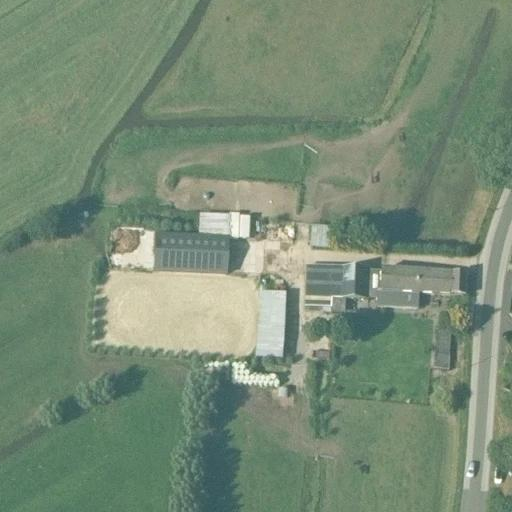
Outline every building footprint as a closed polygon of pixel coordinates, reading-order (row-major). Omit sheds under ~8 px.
[(228,218),(227,240),(237,241),(238,217),(228,216),(228,218)] [(314,250),(337,251),(338,229),(315,228),(314,250)] [(154,237),(153,274),(225,277),(227,240),(154,237)] [(368,271),(313,268),(307,268),(306,309),(331,310),(332,298),(367,300),(368,271)] [(368,273),(367,300),(378,301),(378,309),(418,311),(419,295),(453,296),(466,297),(467,276),(384,271),(384,274),(368,273)] [(287,357),(289,294),(262,293),(260,357),(287,357)] [(435,357),(434,371),(448,372),(449,358),(435,357)]
